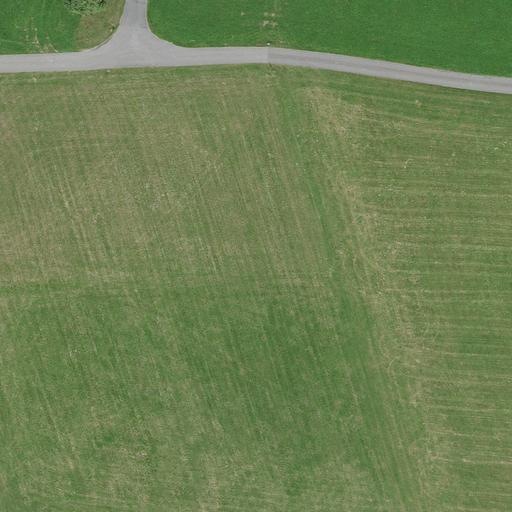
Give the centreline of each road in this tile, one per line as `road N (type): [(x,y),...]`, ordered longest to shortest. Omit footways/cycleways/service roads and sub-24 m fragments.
road 1 (unclassified): [(511,87),(276,56),(131,55)]
road 2 (unclassified): [(0,68),(131,55)]
